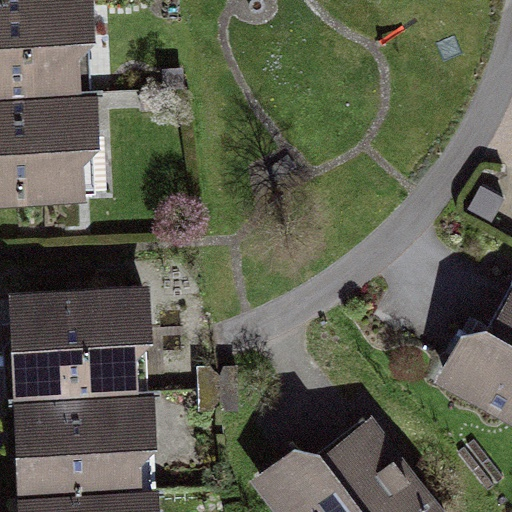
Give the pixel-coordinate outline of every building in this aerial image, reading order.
[(81,0),(29,0),(0,2),(0,92),(88,86),(81,0)] [(85,102),(0,108),(0,206),(92,199),(85,102)] [(511,278),(502,273),(437,374),(511,421),(511,278)] [(142,296),(11,296),(11,395),(142,395),(142,296)] [(144,408),(14,410),(16,490),(146,487),(144,408)] [(410,511),(343,414),(240,484),(259,511),(410,511)] [(141,511),(141,498),(17,500),(16,511),(141,511)]
